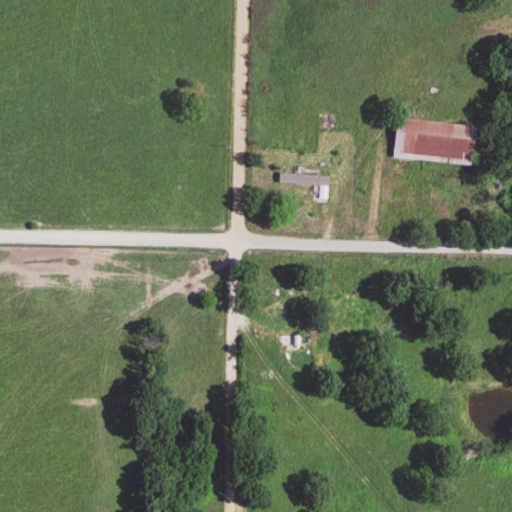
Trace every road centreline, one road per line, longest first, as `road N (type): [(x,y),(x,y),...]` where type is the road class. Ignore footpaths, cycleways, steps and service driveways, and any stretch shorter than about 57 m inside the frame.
road 1 (residential): [(511,247),(0,233)]
road 2 (residential): [(229,511),(235,238)]
road 3 (residential): [(235,238),(241,0)]
